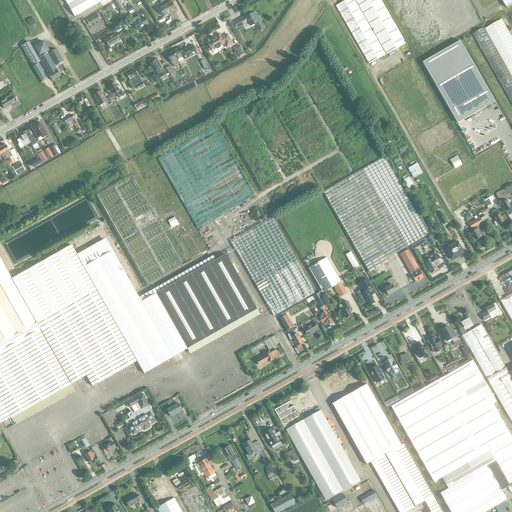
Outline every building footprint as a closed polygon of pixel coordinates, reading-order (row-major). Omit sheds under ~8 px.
[(65,0),(74,16),(102,0),(65,0)] [(120,0),(115,0),(121,9),(124,7),(120,0)] [(171,3),(172,2),(170,0),(164,0),(165,0),(161,2),(161,3),(158,4),(164,16),(168,14),(171,12),(174,10),(171,3)] [(354,0),(346,0),(336,6),(369,64),(386,55),(354,0)] [(355,0),(386,54),(406,43),(381,0),(355,0)] [(120,11),(121,14),(124,18),(129,16),(125,8),(120,11)] [(259,31),(259,30),(259,31),(264,28),(256,13),(253,14),(253,13),(246,17),(246,16),(234,22),(235,23),(234,23),(237,28),(237,27),(238,28),(249,22),(251,26),(255,24),(259,31)] [(97,14),(87,20),(90,25),(97,21),(95,18),(99,17),(97,14)] [(144,17),(133,23),(137,30),(148,24),(144,17)] [(511,37),(502,19),(485,28),(511,75),(511,37)] [(473,34),(474,36),(511,102),(511,77),(484,28),(473,34)] [(115,32),(104,38),(109,46),(120,40),(115,32)] [(211,51),(215,48),(217,49),(218,49),(219,48),(220,48),(220,47),(221,46),(225,43),(227,47),(232,44),(227,34),(222,37),(220,34),(219,34),(218,34),(217,34),(216,35),(217,36),(217,37),(215,38),(212,40),(212,39),(210,41),(210,40),(209,40),(208,40),(207,40),(206,41),(206,42),(208,45),(206,46),(208,49),(210,48),(211,51),(211,50),(211,51)] [(422,62),(457,123),(495,102),(460,41),(452,45),(422,62)] [(32,66),(40,61),(29,42),(21,46),(32,66)] [(181,51),(179,47),(173,50),(179,62),(196,53),(192,45),(186,48),(181,51)] [(240,46),(235,48),(240,57),(245,54),(240,46)] [(56,49),(49,53),(56,65),(63,61),(56,49)] [(179,63),(179,62),(173,50),(166,53),(171,62),(172,62),(174,66),(179,63)] [(57,70),(48,53),(40,58),(49,75),(52,81),(61,76),(57,70)] [(157,59),(151,62),(156,72),(163,68),(157,59)] [(209,70),(203,60),(200,61),(206,72),(209,70)] [(39,64),(33,67),(42,81),(47,78),(39,64)] [(166,68),(169,73),(177,87),(180,86),(177,81),(178,80),(170,66),(166,68)] [(135,70),(131,72),(140,88),(144,86),(135,70)] [(140,88),(131,72),(127,74),(135,89),(138,87),(139,89),(140,88)] [(150,72),(147,74),(153,84),(156,82),(150,72)] [(109,86),(113,94),(116,92),(120,98),(124,95),(121,89),(120,90),(115,82),(109,86)] [(106,99),(101,91),(94,95),(100,105),(107,101),(109,105),(112,103),(111,101),(109,97),(106,99)] [(2,101),(1,102),(5,109),(10,105),(11,106),(15,103),(13,99),(16,97),(13,92),(10,94),(10,95),(2,100),(2,101)] [(150,103),(160,98),(157,93),(148,98),(150,103)] [(78,101),(81,105),(82,104),(85,108),(90,106),(84,97),(78,101)] [(135,108),(146,102),(145,98),(136,103),(135,102),(133,104),(135,108)] [(64,119),(68,125),(71,123),(73,123),(74,122),(75,124),(74,125),(76,128),(76,131),(77,132),(78,133),(80,132),(81,131),(81,130),(82,132),(85,130),(79,120),(76,121),(75,119),(74,119),(72,115),(64,119)] [(48,136),(40,123),(36,125),(43,138),(48,136)] [(43,138),(36,125),(31,128),(38,139),(42,136),(43,138)] [(37,143),(33,135),(34,135),(31,130),(30,131),(29,129),(24,132),(31,143),(32,145),(37,143)] [(31,143),(24,132),(20,134),(22,137),(20,138),(24,146),(31,143)] [(7,153),(10,151),(6,144),(1,147),(4,154),(10,164),(12,162),(9,156),(8,156),(7,153)] [(58,153),(53,145),(49,148),(53,155),(58,153)] [(4,154),(1,147),(0,147),(0,156),(2,155),(4,160),(7,165),(10,164),(4,154)] [(49,148),(44,150),(48,158),(53,155),(49,148)] [(43,152),(38,154),(42,161),(47,159),(43,152)] [(455,168),(461,164),(457,156),(450,160),(455,168)] [(428,234),(395,176),(384,157),(323,191),(369,272),(387,262),(385,259),(428,234)] [(39,158),(31,162),(34,167),(42,162),(39,158)] [(21,162),(12,167),(17,175),(26,170),(21,162)] [(413,178),(416,176),(422,173),(417,163),(408,168),(413,178)] [(218,215),(255,195),(242,170),(236,173),(239,173),(241,172),(243,176),(242,179),(244,184),(243,183),(239,185),(237,185),(237,186),(237,190),(235,190),(231,192),(230,196),(232,199),(230,200),(229,206),(226,208),(216,206),(217,209),(217,213),(218,215)] [(132,176),(97,195),(148,285),(183,265),(132,176)] [(404,179),(409,188),(414,184),(409,176),(404,179)] [(488,208),(496,202),(492,195),(483,201),(488,208)] [(498,224),(507,219),(505,215),(501,217),(497,209),(492,211),(495,216),(494,217),(496,221),(494,222),(496,226),(498,224)] [(172,227),(179,224),(176,216),(168,219),(172,227)] [(273,316),(288,308),(314,293),(272,218),(231,241),(273,316)] [(469,230),(475,240),(481,237),(479,234),(483,232),(479,225),(482,223),(479,218),(468,223),(471,229),(469,230)] [(426,237),(431,244),(435,242),(431,234),(426,237)] [(457,241),(451,244),(458,257),(459,256),(460,257),(462,256),(462,254),(464,253),(457,241)] [(70,243),(11,277),(37,322),(96,289),(83,266),(70,243)] [(458,257),(451,244),(446,248),(453,260),(454,259),(455,259),(457,258),(458,257)] [(399,254),(415,282),(423,278),(418,268),(419,268),(408,249),(399,254)] [(156,293),(140,302),(111,250),(83,266),(96,289),(137,361),(144,373),(187,348),(156,293)] [(347,254),(354,267),(358,265),(351,252),(347,254)] [(441,262),(436,253),(430,257),(431,258),(425,262),(431,272),(432,271),(433,272),(435,271),(435,269),(437,269),(435,265),(437,264),(437,265),(441,262)] [(260,315),(226,254),(156,293),(187,348),(191,355),(260,315)] [(11,277),(0,257),(0,342),(37,322),(11,277)] [(327,258),(309,267),(322,290),(339,281),(327,258)] [(389,285),(384,289),(388,295),(395,291),(392,285),(396,283),(393,277),(387,280),(389,285)] [(367,279),(359,283),(363,290),(371,285),(367,279)] [(347,293),(341,282),(334,286),(340,297),(347,293)] [(137,361),(96,289),(37,322),(71,384),(86,375),(92,386),(137,361)] [(319,292),(313,296),(320,308),(326,304),(319,292)] [(365,298),(369,306),(374,303),(372,298),(373,298),(371,295),(369,292),(366,294),(368,297),(365,298)] [(511,321),(511,293),(500,301),(511,321)] [(352,315),(349,311),(350,311),(349,310),(351,309),(347,301),(342,304),(345,309),(342,311),(342,312),(341,313),(340,314),(342,316),(344,315),(346,319),(352,315)] [(491,317),(490,316),(499,310),(495,303),(493,304),(485,309),(487,311),(481,315),(484,321),(491,317)] [(322,323),(325,321),(328,325),(332,322),(327,312),(325,313),(324,311),(321,313),(322,315),(318,317),(316,318),(320,324),(322,323)] [(287,330),(293,327),(286,314),(280,318),(287,330)] [(315,325),(319,323),(315,317),(312,319),(314,322),(303,328),(307,336),(318,330),(315,325)] [(462,335),(467,333),(465,330),(473,325),(471,323),(469,318),(461,322),(465,330),(464,330),(462,327),(459,329),(462,335)] [(71,384),(37,322),(0,342),(0,398),(11,418),(71,384)] [(511,377),(481,325),(461,336),(468,347),(469,346),(511,422),(511,377)] [(448,326),(441,330),(445,337),(444,338),(446,341),(447,340),(447,341),(451,339),(454,343),(459,340),(454,331),(452,332),(448,326)] [(290,333),(292,336),(297,346),(302,343),(297,334),(295,335),(293,332),(290,333)] [(268,349),(273,347),(279,343),(274,335),(264,341),(268,349)] [(441,349),(439,345),(442,344),(438,338),(436,339),(434,337),(428,340),(434,352),(435,352),(436,353),(441,351),(440,349),(441,349)] [(419,342),(413,345),(416,349),(415,350),(418,355),(419,355),(420,358),(426,354),(427,356),(431,354),(432,357),(433,357),(427,346),(425,347),(423,348),(422,345),(421,346),(420,345),(419,342)] [(465,346),(461,349),(468,360),(472,358),(465,346)] [(264,355),(256,360),(259,365),(268,360),(269,362),(274,359),(272,354),(276,352),(273,347),(268,349),(269,351),(264,354),(264,355)] [(404,359),(400,362),(402,366),(406,363),(407,365),(411,362),(406,353),(402,355),(404,359)] [(390,359),(384,362),(387,366),(386,366),(385,367),(385,368),(388,373),(389,372),(391,375),(393,378),(400,373),(397,368),(397,367),(394,362),(392,363),(390,359)] [(511,481),(511,437),(486,393),(490,391),(472,360),(391,406),(434,482),(442,477),(448,488),(440,493),(451,511),(484,511),(507,500),(501,490),(510,485),(509,484),(511,481)] [(454,361),(446,366),(449,372),(457,367),(454,361)] [(377,366),(369,370),(376,382),(384,378),(377,366)] [(367,384),(332,403),(366,464),(371,462),(399,511),(404,511),(414,507),(384,455),(386,454),(415,506),(425,501),(431,511),(430,511),(441,511),(403,444),(401,445),(367,384)] [(401,394),(398,396),(399,399),(400,400),(414,392),(414,391),(412,388),(407,390),(401,393),(401,394)] [(128,425),(133,434),(143,428),(144,430),(150,427),(149,425),(155,421),(151,415),(153,414),(149,405),(143,393),(127,403),(129,407),(136,404),(139,410),(133,414),(134,416),(130,418),(132,422),(128,425)] [(0,423),(11,418),(0,398),(0,423)] [(170,407),(167,409),(171,417),(176,413),(172,406),(169,401),(167,402),(170,407)] [(172,406),(176,413),(182,410),(178,403),(172,406)] [(360,481),(321,410),(286,429),(326,500),(360,481)] [(263,434),(264,433),(268,441),(268,442),(269,442),(271,446),(270,446),(285,438),(281,429),(277,432),(275,433),(273,428),(274,428),(273,428),(263,433),(263,434)] [(78,439),(79,441),(78,441),(83,450),(90,446),(85,437),(85,438),(84,436),(78,439)] [(105,446),(102,448),(105,452),(108,450),(109,451),(116,448),(111,439),(106,441),(108,444),(105,445),(105,446)] [(253,445),(251,441),(251,440),(241,446),(244,445),(249,454),(247,455),(249,460),(261,454),(260,452),(263,450),(258,441),(254,443),(255,444),(253,445)] [(233,455),(235,454),(229,445),(224,448),(225,452),(224,452),(228,458),(230,461),(233,460),(232,457),(234,456),(233,455)] [(293,449),(287,453),(289,456),(291,455),(294,461),(298,459),(293,449)] [(91,451),(84,455),(89,462),(95,459),(91,451)] [(200,466),(205,475),(206,478),(215,473),(206,458),(198,463),(200,466)] [(241,466),(237,459),(232,462),(231,462),(236,469),(241,466)] [(203,476),(205,475),(200,466),(197,468),(196,466),(193,467),(201,481),(205,479),(203,476)] [(271,480),(277,477),(271,466),(266,469),(271,480)] [(214,485),(210,487),(206,489),(205,489),(212,501),(213,500),(217,507),(222,504),(222,505),(231,499),(226,491),(225,492),(222,486),(217,489),(214,485)] [(376,496),(373,490),(360,498),(363,504),(376,496)] [(140,506),(145,503),(140,495),(138,497),(135,493),(125,499),(129,507),(138,502),(140,506)] [(184,497),(191,511),(212,511),(205,496),(198,500),(196,496),(197,495),(196,493),(189,496),(188,495),(184,497)] [(296,504),(290,494),(271,505),(274,511),(278,511),(292,505),(296,504)] [(337,508),(347,502),(343,494),(332,500),(337,508)] [(248,506),(254,503),(251,496),(245,499),(248,506)] [(385,511),(377,497),(355,509),(350,503),(334,511),(385,511)] [(158,511),(182,511),(174,498),(156,508),(158,511)] [(235,511),(232,505),(231,502),(222,507),(223,509),(217,511),(235,511)]
